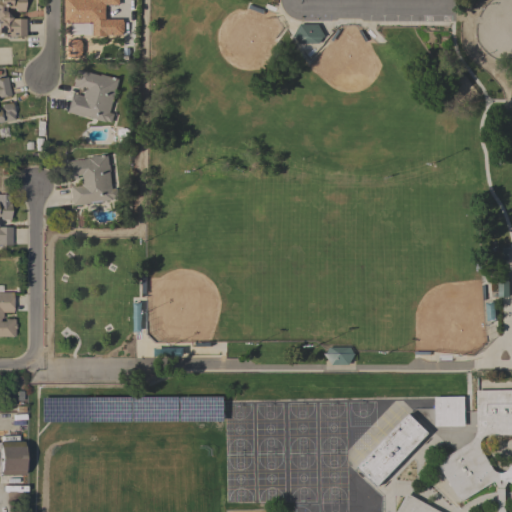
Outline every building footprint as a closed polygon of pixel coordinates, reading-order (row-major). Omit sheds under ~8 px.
[(24,0),(24,11),(15,11),(15,9),(13,9),(13,7),(4,8),(4,11),(10,18),(25,18),(25,37),(5,36),(5,35),(0,35),(0,0),(24,0)] [(64,22),(64,0),(118,0),(118,5),(105,5),(105,19),(122,19),(122,22),(123,22),(123,32),(122,32),(122,35),(106,34),(106,36),(92,36),(92,23),(64,22)] [(317,24),(324,37),(322,37),(318,43),(298,43),(294,37),(292,37),(299,24),(317,24)] [(115,89),(116,89),(115,95),(114,94),(109,112),(114,113),(111,123),(106,121),(106,123),(96,120),(96,119),(84,115),(83,117),(68,112),(73,93),(82,95),(84,90),(86,91),(87,88),(83,87),(82,89),(72,86),(75,75),(78,76),(79,72),(77,71),(77,69),(99,75),(100,74),(118,79),(115,89)] [(0,106),(1,106),(1,104),(11,102),(14,119),(0,121),(0,77),(7,77),(9,95),(0,96),(0,106)] [(108,165),(109,165),(110,171),(109,171),(111,189),(116,188),(117,197),(112,198),(112,199),(89,202),(89,204),(73,206),(70,186),(80,184),(80,179),(82,178),(82,175),(76,175),(77,178),(67,180),(65,161),(87,158),(87,157),(107,154),(108,165)] [(0,227),(10,227),(10,245),(0,245),(0,201),(9,201),(9,220),(1,220),(1,217),(0,217),(0,227)] [(508,277),(508,297),(497,297),(497,278),(508,277)] [(0,292),(12,292),(12,312),(2,312),(2,318),(0,318),(0,321),(4,321),(4,319),(14,319),(14,324),(15,324),(15,329),(14,329),(14,336),(0,336),(0,292)] [(322,353),(325,353),(328,347),(350,347),(352,353),(354,353),(348,365),(331,365),(322,353)] [(475,391),(511,389),(511,483),(507,481),(504,487),(504,511),(395,511),(406,493),(440,511),(497,511),(497,487),(493,481),(460,502),(436,463),(469,442),(473,438),(475,434),(476,431),(476,428),(475,391)] [(434,397),(463,396),(464,426),(434,426),(434,397)] [(408,413),(428,433),(377,487),(356,467),(408,413)] [(0,441),(21,441),(22,475),(0,475),(0,441)]
